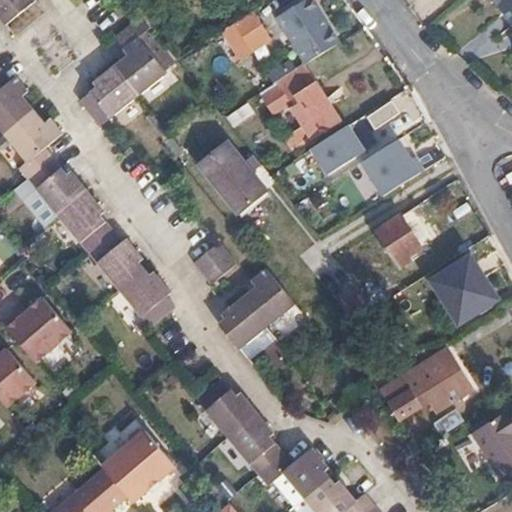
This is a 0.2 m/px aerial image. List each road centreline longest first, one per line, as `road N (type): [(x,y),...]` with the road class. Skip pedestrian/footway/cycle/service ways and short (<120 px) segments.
road 1 (residential): [(415,511),(359,442),(303,429),(282,414),(189,308),(157,239),(27,55),(37,36),(64,19)]
road 2 (residential): [(455,114),(372,0)]
road 3 (residential): [(511,235),(455,114)]
